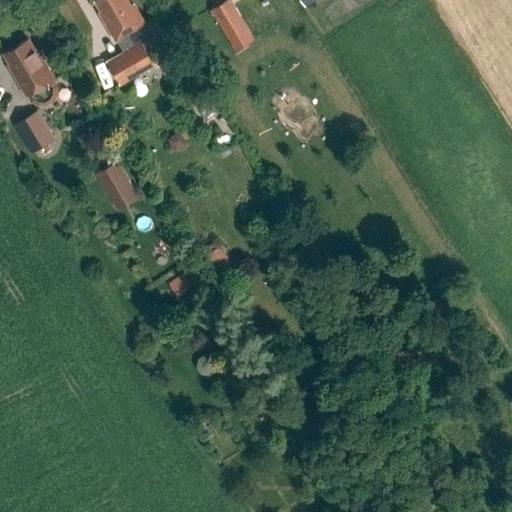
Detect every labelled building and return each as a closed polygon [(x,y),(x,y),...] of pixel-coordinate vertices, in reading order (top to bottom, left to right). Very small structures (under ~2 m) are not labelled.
[(108,61),(120,84),(155,64),(148,51),(154,48),(157,42),(159,35),(159,29),(152,17),(144,22),(133,4),(131,6),(127,0),(95,0),(107,20),(105,21),(124,52),(108,61)] [(255,39),(231,0),(225,0),(211,9),(236,50),(255,39)] [(37,49),(35,50),(28,38),(4,53),(11,64),(9,65),(27,95),(27,96),(27,97),(28,97),(28,98),(29,99),(29,100),(30,100),(30,101),(31,101),(31,102),(32,102),(33,103),(34,104),(35,104),(36,105),(37,105),(38,105),(38,106),(39,106),(40,106),(41,106),(42,106),(43,106),(44,106),(45,106),(46,106),(47,105),(48,105),(49,105),(50,104),(51,104),(52,103),(53,102),(54,101),(55,101),(55,100),(56,99),(57,98),(57,97),(58,96),(58,95),(58,94),(59,93),(59,92),(59,91),(59,90),(59,89),(59,88),(59,87),(59,86),(59,85),(58,85),(58,84),(58,83),(57,82),(57,81),(56,80),(56,79),(55,79),(37,49)] [(56,138),(38,109),(14,124),(32,153),(56,138)] [(97,172),(118,210),(141,198),(120,160),(97,172)] [(232,264),(221,246),(202,257),(212,276),(232,264)] [(188,268),(170,281),(180,295),(198,283),(188,268)]
